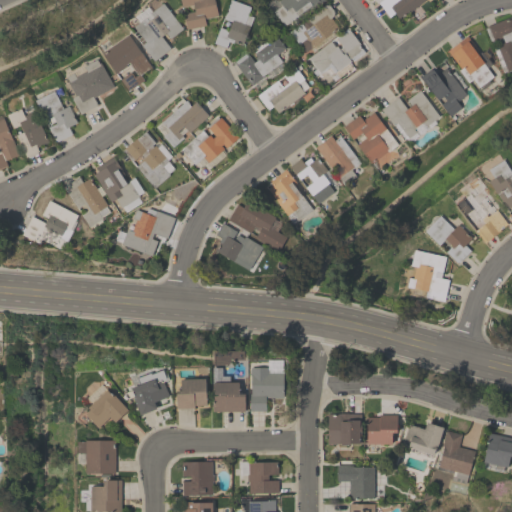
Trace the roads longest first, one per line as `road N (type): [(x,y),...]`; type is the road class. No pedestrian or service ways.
road 1 (secondary): [(0,289),(320,319),(511,368)]
road 2 (residential): [(11,209),(32,184),(134,121),(205,59),(276,156)]
road 3 (residential): [(182,306),(189,256),(222,196),(399,64)]
road 4 (residential): [(305,511),(307,440),(155,443),(155,511)]
road 5 (residential): [(310,384),(392,387),(511,418)]
road 6 (residential): [(399,64),(461,18),(511,0)]
road 7 (residential): [(307,440),(320,319)]
